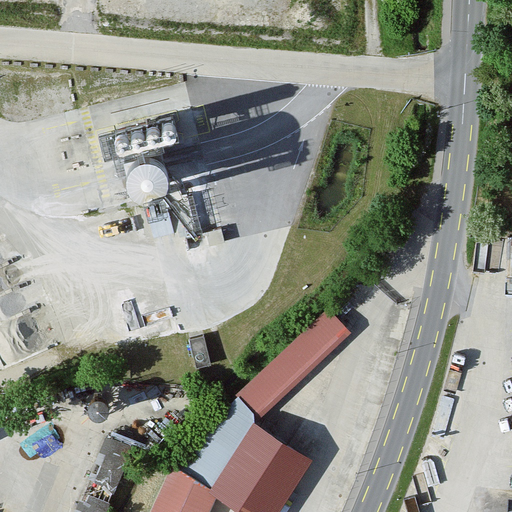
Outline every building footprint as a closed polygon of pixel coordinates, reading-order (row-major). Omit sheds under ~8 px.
[(159,160),(152,158),(146,158),(139,160),(134,164),(130,170),(128,176),(129,183),(132,190),(137,195),(143,198),(150,199),(156,197),(162,194),(166,189),(169,183),(169,176),(167,170),(164,164),(159,160)] [(350,337),(326,311),(237,394),(260,419),(350,337)] [(259,511),(270,511),(305,456),(255,425),(217,487),(259,511)] [(107,427),(70,511),(105,511),(137,439),(107,427)] [(205,511),(217,487),(170,465),(148,511),(205,511)]
